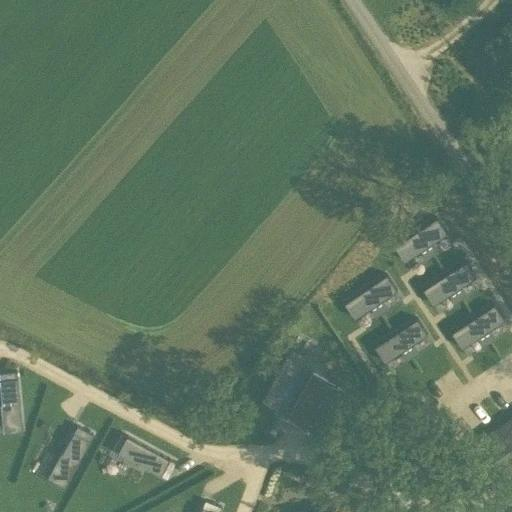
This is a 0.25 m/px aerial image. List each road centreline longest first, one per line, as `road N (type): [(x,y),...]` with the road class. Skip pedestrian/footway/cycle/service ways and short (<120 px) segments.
road 1 (unclassified): [(511,238),(350,0)]
road 2 (unknown): [(12,352),(254,473)]
road 3 (unknown): [(466,511),(288,445),(270,452),(254,473)]
